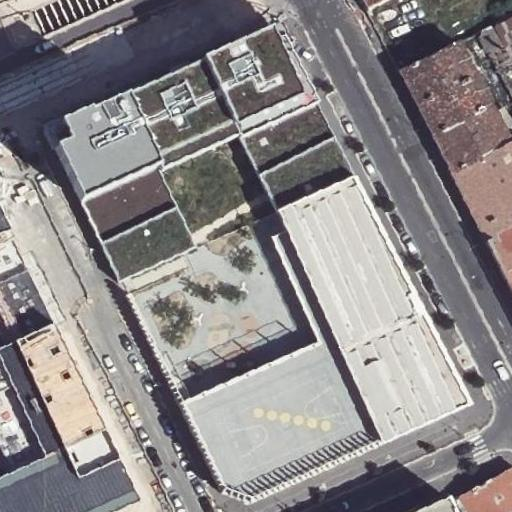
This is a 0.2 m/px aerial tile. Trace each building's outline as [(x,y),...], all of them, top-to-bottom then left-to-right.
[(359,0),(365,10),(383,0),(359,0)] [(511,5),(493,15),(497,23),(511,15),(511,5)] [(474,77),(511,58),(511,15),(497,23),(457,43),(474,77)] [(275,212),(352,177),(279,34),(266,30),(62,120),(53,146),(119,283),(195,248),(161,171),(239,136),(275,212)] [(415,108),(474,77),(457,43),(397,74),(401,80),(411,101),(415,108)] [(511,58),(474,77),(489,105),(494,103),(511,93),(511,58)] [(489,105),(474,77),(415,108),(423,125),(429,136),(489,105)] [(511,93),(494,103),(511,108),(511,93)] [(509,144),(489,105),(429,136),(440,157),(449,175),(509,144)] [(511,142),(509,144),(449,175),(460,195),(478,230),(484,243),(511,228),(511,142)] [(275,212),(344,348),(184,419),(220,493),(249,503),(405,433),(469,404),(352,177),(275,212)] [(0,511),(116,511),(142,500),(0,206),(0,303),(17,340),(0,347),(0,511)] [(511,228),(484,243),(511,297),(511,228)] [(511,511),(511,467),(460,496),(468,511),(511,511)] [(449,511),(443,499),(414,511),(449,511)]
